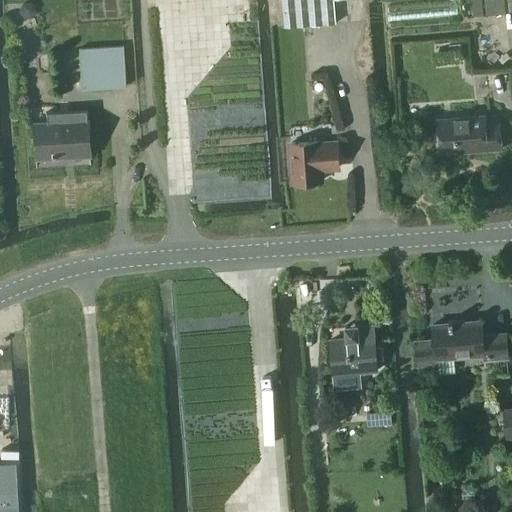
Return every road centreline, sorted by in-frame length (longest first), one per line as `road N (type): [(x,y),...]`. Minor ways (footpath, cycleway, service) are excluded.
road 1 (unclassified): [(0,295),(86,266),(511,235)]
road 2 (track): [(180,255),(177,206),(148,144),(138,0)]
road 3 (track): [(277,511),(254,251)]
road 4 (track): [(103,511),(86,266)]
